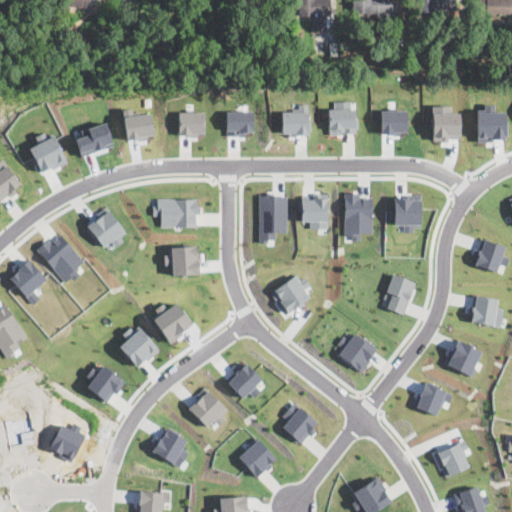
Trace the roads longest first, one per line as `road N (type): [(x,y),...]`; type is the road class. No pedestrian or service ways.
road 1 (residential): [(0,238),(65,192),(161,165),(413,164),(469,192)]
road 2 (residential): [(511,164),(469,192),(451,220),(433,322),(286,511)]
road 3 (residential): [(228,165),(228,249),(239,303),(303,368),(364,413),(412,473),(429,511)]
road 4 (residential): [(106,511),(122,435),(147,393),(251,320)]
